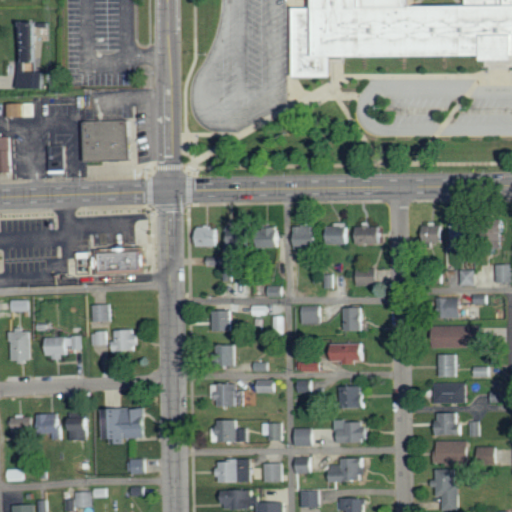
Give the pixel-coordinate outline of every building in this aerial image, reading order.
[(511,54),(330,57),(330,76),(294,76),(294,9),(314,9),(313,0),(511,0),(511,54)] [(43,61),(42,21),(23,21),(23,62),(43,61)] [(50,88),(49,71),(23,72),(24,88),(50,88)] [(37,116),(36,102),(11,103),(11,117),(37,116)] [(86,159),(84,119),(131,118),(132,157),(86,159)] [(0,154),(4,155),(4,172),(16,171),(15,135),(0,135),(0,154)] [(53,170),(69,169),(69,146),(53,146),(53,170)] [(477,221),(460,221),(460,230),(454,229),(453,248),(476,248),(477,221)] [(352,223),(330,223),(331,244),(353,243),(352,223)] [(362,225),(363,243),(386,242),(385,223),(362,225)] [(447,225),(424,224),(424,244),(446,244),(447,225)] [(296,226),(296,248),(323,248),(323,225),(296,226)] [(223,245),(222,226),(198,227),(198,246),(223,245)] [(253,227),(229,228),(229,250),(253,250),(253,227)] [(290,248),(290,234),(272,233),(271,248),(290,248)] [(99,274),(97,246),(149,243),(150,271),(99,274)] [(212,266),(225,265),(225,257),(211,257),(212,266)] [(511,264),(499,264),(500,282),(511,282),(511,264)] [(381,285),(380,268),(358,268),(358,286),(381,285)] [(479,269),(462,270),(462,284),(479,284),(479,269)] [(287,286),(271,286),(271,296),(287,295),(287,286)] [(447,297),(447,317),(465,318),(466,298),(447,297)] [(32,300),(15,300),(15,311),(32,311),(32,300)] [(97,321),(114,320),(114,304),(97,304),(97,321)] [(325,323),(325,306),(303,306),(303,324),(325,323)] [(347,307),(347,330),(368,330),(367,307),(347,307)] [(236,310),(216,310),(217,331),(236,331),(236,310)] [(287,315),(276,316),(276,332),(288,332),(287,315)] [(485,325),(446,326),(447,347),(485,346),(485,325)] [(15,361),(36,360),(35,329),(14,330),(15,361)] [(140,329),(116,330),(116,340),(113,341),(114,351),(141,350),(140,329)] [(93,345),(110,344),(109,331),(92,332),(93,345)] [(47,337),(47,355),(56,355),(56,357),(72,356),(72,350),(86,349),(85,336),(47,337)] [(368,362),(368,343),(337,343),(337,360),(349,360),(349,362),(368,362)] [(240,345),(223,344),(222,363),(240,364),(240,345)] [(460,354),(441,354),(441,377),(460,376),(460,354)] [(324,371),(325,362),(303,361),(302,371),(324,371)] [(474,376),(492,376),(492,366),(474,367),(474,376)] [(259,392),(279,392),(279,379),(259,379),(259,392)] [(316,379),(300,380),(300,393),(316,392),(316,379)] [(470,382),(439,383),(440,403),(470,402),(470,382)] [(222,405),(248,406),(248,391),(241,390),(241,384),(218,383),(218,398),(222,398),(222,405)] [(370,407),(370,394),(366,394),(366,385),(347,386),(347,408),(370,407)] [(511,402),(510,392),(494,392),(495,403),(511,402)] [(127,444),(127,438),(150,437),(149,407),(107,409),(108,439),(116,438),(116,444),(127,444)] [(439,435),(463,434),(462,412),(439,413),(439,435)] [(65,413),(40,414),(41,436),(66,435),(65,413)] [(15,435),(37,434),(37,416),(15,416),(15,435)] [(94,417),(73,418),(73,441),(91,440),(90,429),(94,429),(94,417)] [(241,419),(221,420),(221,428),(214,428),(215,442),(253,441),(252,428),(241,429),(241,419)] [(483,421),(473,421),(474,435),(483,435),(483,421)] [(286,422),(266,423),(266,439),(286,438),(286,422)] [(339,442),(372,441),(372,422),(339,422),(339,442)] [(319,428),(296,428),(297,445),(319,444),(319,428)] [(511,464),(510,442),(511,442),(511,436),(499,436),(499,446),(481,447),(481,465),(511,464)] [(472,441),(438,441),(438,464),(471,465),(472,441)] [(316,472),(315,456),(299,457),(300,473),(316,472)] [(336,480),(367,480),(367,458),(344,458),(344,464),(336,464),(336,480)] [(132,474),(150,473),(150,459),(132,460),(132,474)] [(257,482),(257,460),(220,461),(221,483),(257,482)] [(287,462),(269,463),(270,482),(287,481),(287,462)] [(10,469),(9,480),(28,481),(29,470),(10,469)] [(458,469),(437,469),(438,496),(446,496),(446,511),(462,510),(462,482),(458,482),(458,469)] [(258,489),(229,491),(230,510),(259,509),(258,489)] [(305,491),(306,506),(324,506),(324,490),(305,491)] [(96,507),(96,491),(79,492),(79,507),(96,507)] [(351,511),(369,511),(370,498),(345,498),(345,510),(352,510),(351,511)] [(266,511),(288,511),(288,502),(266,502),(266,511)]
